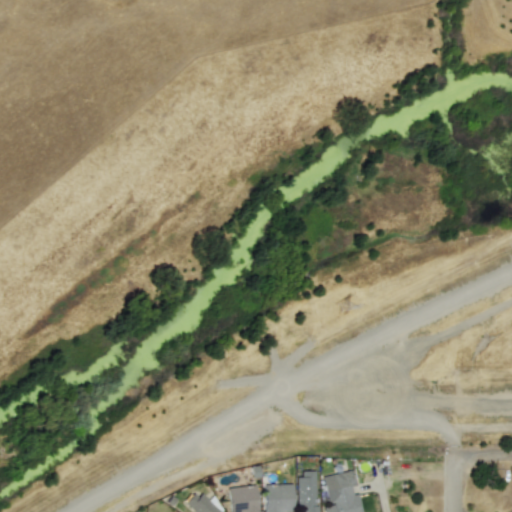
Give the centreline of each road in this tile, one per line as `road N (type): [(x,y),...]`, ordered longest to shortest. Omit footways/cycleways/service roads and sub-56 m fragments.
road 1 (track): [(511,269),(280,388),(77,511)]
road 2 (track): [(280,388),(292,407),(318,420),(433,422),(456,450)]
